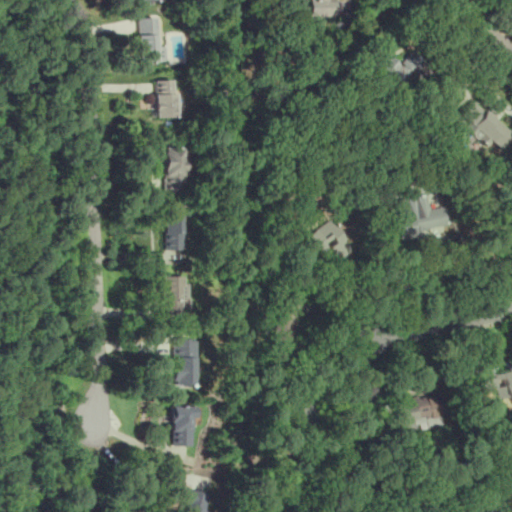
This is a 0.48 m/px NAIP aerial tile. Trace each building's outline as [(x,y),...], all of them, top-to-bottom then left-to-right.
[(305,0),(306,17),(330,16),(330,1),(323,1),(323,0),(305,0)] [(135,18),(135,63),(154,63),(154,18),(135,18)] [(366,78),(400,98),(423,57),(409,49),(401,62),(371,45),(359,66),(370,72),(366,78)] [(151,80),(151,117),(173,117),(173,80),(151,80)] [(501,127),(471,98),(454,116),(484,145),(501,127)] [(159,150),(159,191),(181,191),(181,150),(159,150)] [(444,233),(441,206),(426,208),(425,196),(390,200),(395,239),(444,233)] [(159,251),(179,251),(179,206),(159,206),(159,251)] [(300,231),(312,262),(340,251),(328,221),(300,231)] [(157,312),(178,312),(178,275),(157,275),(157,312)] [(266,345),(286,350),(298,297),(277,292),(266,345)] [(168,385),(192,385),(192,338),(168,338),(168,385)] [(511,382),(511,372),(477,376),(481,412),(511,407),(511,382)] [(395,399),(397,427),(437,425),(435,397),(395,399)] [(167,405),(167,445),(190,445),(190,405),(167,405)] [(199,511),(203,492),(184,489),(179,511),(199,511)]
